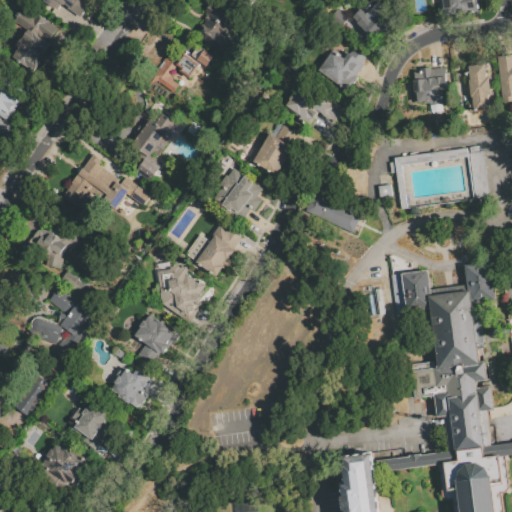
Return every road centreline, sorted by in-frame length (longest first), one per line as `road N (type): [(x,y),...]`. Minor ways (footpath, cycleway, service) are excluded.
road 1 (residential): [(71,511),(129,473),(164,432),(313,171),(363,140),(407,50),(449,33),(511,26)]
road 2 (residential): [(0,213),(149,0)]
